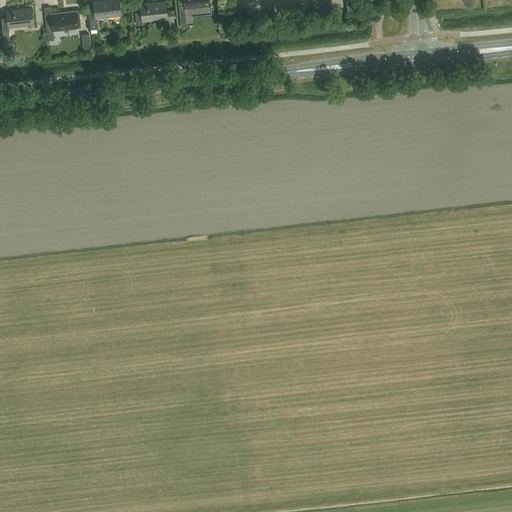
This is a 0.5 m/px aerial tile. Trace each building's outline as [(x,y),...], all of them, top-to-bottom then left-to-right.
[(96,18),(121,15),(119,0),(103,0),(94,1),(95,9),(88,10),(91,30),(98,29),(96,18)] [(185,7),(188,7),(211,4),(210,0),(177,0),(181,25),(187,24),(185,7)] [(346,0),(348,10),(356,9),(354,0),(346,0)] [(175,9),(167,10),(166,1),(141,3),(142,11),(136,12),(137,24),(144,23),(143,20),(176,17),(175,9)] [(10,26),(34,24),(32,7),(7,10),(8,17),(1,18),(3,31),(10,30),(10,26)] [(52,21),(46,22),(47,34),(48,40),(54,40),(54,33),(55,33),(54,29),(78,27),(77,11),(51,14),(52,21)]
